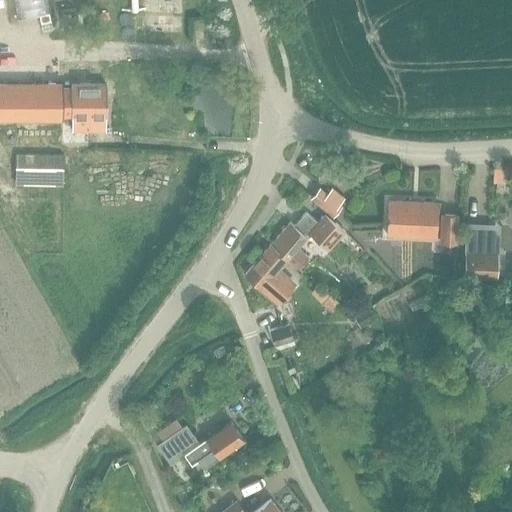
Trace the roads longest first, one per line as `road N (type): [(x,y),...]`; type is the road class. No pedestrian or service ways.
road 1 (unclassified): [(58,478),(111,389),(210,261)]
road 2 (secondary): [(511,149),(405,150),(278,120)]
road 3 (residential): [(322,511),(249,334)]
road 4 (unclassified): [(210,261),(255,183),(278,120)]
road 5 (secondary): [(278,120),(243,0)]
